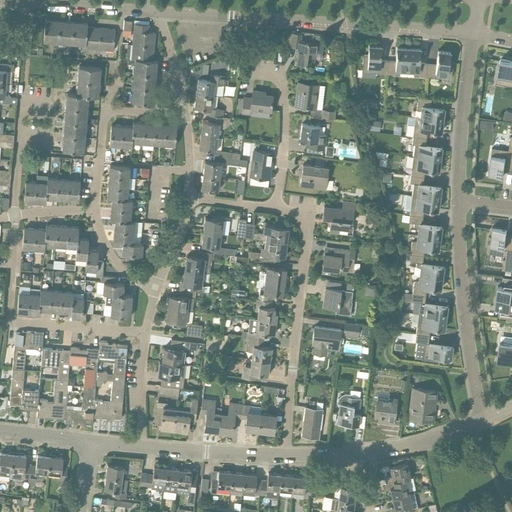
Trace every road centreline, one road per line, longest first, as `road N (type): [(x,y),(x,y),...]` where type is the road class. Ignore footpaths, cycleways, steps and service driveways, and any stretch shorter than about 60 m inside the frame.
road 1 (residential): [(157,10),(473,32)]
road 2 (residential): [(285,455),(306,243),(301,217),(278,208)]
road 3 (residential): [(146,332),(9,320),(13,216)]
road 4 (residential): [(460,199),(483,418)]
road 5 (residential): [(95,211),(104,114),(187,115)]
road 6 (residential): [(473,32),(460,199)]
road 7 (residential): [(278,208),(284,82),(252,73)]
road 8 (residential): [(141,447),(285,455)]
road 9 (residential): [(31,0),(157,10)]
road 10 (residential): [(13,216),(25,92)]
